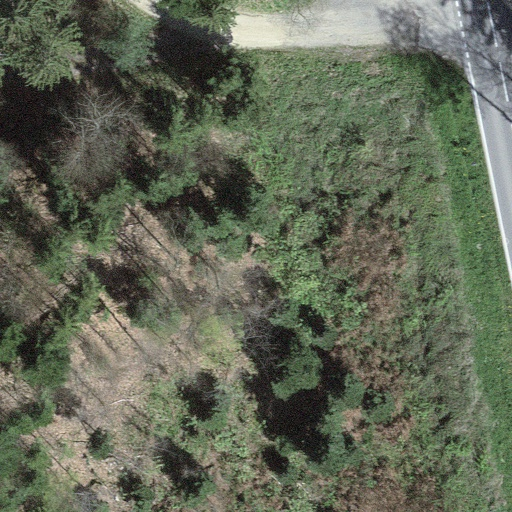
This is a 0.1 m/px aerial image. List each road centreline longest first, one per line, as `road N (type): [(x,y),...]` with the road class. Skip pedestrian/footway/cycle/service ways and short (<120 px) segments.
road 1 (track): [(134,0),(179,38),(260,41),(370,27),(459,0)]
road 2 (track): [(0,73),(179,38)]
